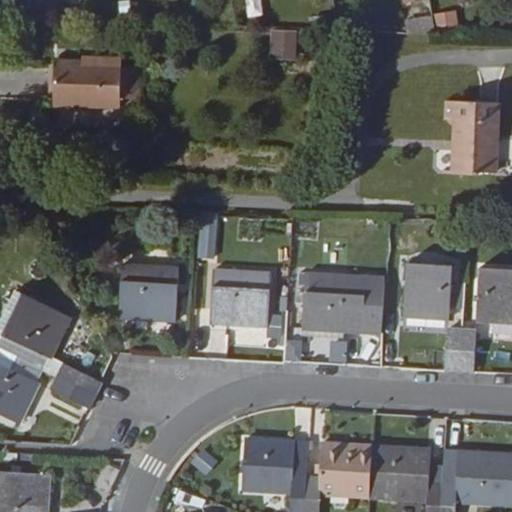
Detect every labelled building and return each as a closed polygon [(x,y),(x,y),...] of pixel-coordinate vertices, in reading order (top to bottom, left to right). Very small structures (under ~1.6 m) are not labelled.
[(246,0),(250,19),(264,17),(261,0),(246,0)] [(338,32),(336,20),(309,19),(308,30),(338,32)] [(270,32),(269,60),(295,61),(296,33),(270,32)] [(53,63),(51,108),(115,111),(118,62),(92,61),(92,64),(53,63)] [(452,148),(452,176),(477,176),(477,174),(494,174),(495,105),(445,104),(445,123),(454,123),(454,148),(452,148)] [(214,259),(215,221),(199,221),(198,259),(214,259)] [(406,263),(403,318),(447,321),(451,266),(406,263)] [(121,266),(117,320),(173,323),(177,269),(121,266)] [(511,324),(511,268),(479,267),(477,309),(463,308),(461,332),(459,372),(473,373),(477,322),(511,324)] [(213,270),(209,325),(265,328),(268,274),(213,270)] [(382,335),(386,278),(303,273),(300,330),(382,335)] [(20,295),(1,335),(51,360),(70,320),(20,295)] [(206,350),(223,351),(225,330),(208,328),(206,350)] [(459,372),(461,332),(447,332),(445,371),(459,372)] [(382,339),(367,338),(365,363),(380,364),(382,339)] [(84,369),(92,352),(69,340),(60,357),(84,369)] [(329,365),(344,367),(347,342),(332,341),(329,365)] [(90,394),(96,382),(61,364),(54,377),(90,394)] [(0,416),(18,425),(37,386),(0,367),(0,416)] [(84,408),(90,394),(54,377),(48,390),(84,408)] [(304,511),(306,476),(293,475),(294,444),(243,441),(241,491),(291,493),(289,511),(304,511)] [(369,497),(372,448),(320,445),(318,476),(306,476),(304,511),(316,511),(318,494),(369,497)] [(429,481),(430,451),(372,448),(369,497),(427,500),(426,511),(440,511),(442,482),(429,481)] [(511,504),(511,455),(458,452),(456,482),(442,482),(440,511),(454,511),(455,501),(511,504)] [(0,473),(0,511),(47,511),(50,477),(0,473)]
